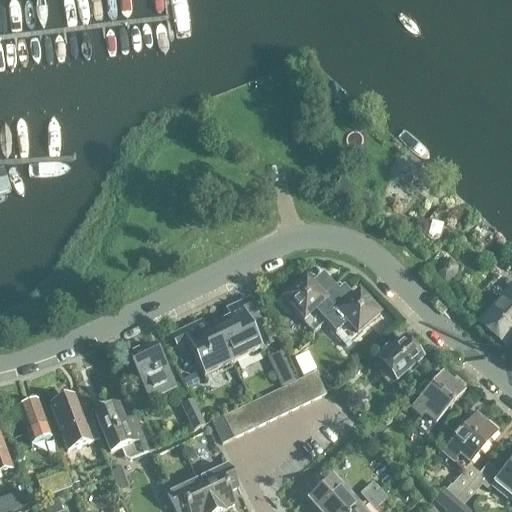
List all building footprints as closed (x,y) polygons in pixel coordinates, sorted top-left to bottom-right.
[(0,170),(0,194),(11,190),(4,170),(0,170)] [(441,281),(451,277),(454,267),(447,262),(437,265),(435,276),(441,281)] [(314,334),(325,325),(324,324),(335,314),(324,302),(337,291),(323,275),(311,285),(306,279),(283,300),(314,334)] [(342,287),(337,291),(324,302),(335,314),(324,324),(325,325),(345,347),(379,316),(359,294),(352,299),(342,287)] [(511,287),(478,326),(503,348),(510,340),(511,341),(511,287)] [(227,320),(216,325),(234,363),(259,352),(247,327),(259,321),(250,301),(224,313),(227,320)] [(203,378),(234,363),(216,325),(205,330),(202,323),(171,337),(180,357),(191,352),(203,378)] [(422,360),(403,339),(376,363),(396,384),(422,360)] [(132,394),(140,413),(151,408),(149,403),(173,391),(153,346),(129,358),(142,389),(132,394)] [(313,373),(300,379),(311,401),(324,395),(313,373)] [(463,392),(441,373),(410,411),(420,419),(422,417),(434,426),(463,392)] [(311,401),(300,379),(289,385),(300,407),(311,401)] [(289,385),(278,390),(289,412),(300,407),(289,385)] [(289,412),(278,390),(267,395),(278,417),(289,412)] [(267,395),(256,401),(267,423),(278,417),(267,395)] [(98,439),(92,424),(82,428),(71,398),(49,407),(66,452),(98,439)] [(191,431),(203,425),(191,401),(180,407),(191,431)] [(267,423),(256,401),(245,406),(256,428),(267,423)] [(49,438),(35,402),(16,409),(26,436),(36,432),(40,442),(49,438)] [(245,406),(234,412),(244,433),(256,428),(245,406)] [(148,452),(133,417),(122,422),(115,407),(93,416),(109,453),(120,448),(124,458),(129,460),(148,452)] [(244,433),(234,412),(221,418),(232,440),(244,433)] [(497,434),(475,417),(445,453),(455,462),(459,457),(470,466),(497,434)] [(221,445),(232,440),(221,418),(210,423),(221,445)] [(0,473),(10,469),(0,442),(0,473)] [(511,461),(494,481),(511,497),(511,461)] [(229,492),(238,488),(227,464),(196,479),(212,511),(223,511),(226,511),(225,509),(234,505),(229,492)] [(123,475),(121,469),(112,473),(114,478),(123,475)] [(71,490),(65,476),(38,486),(43,500),(71,490)] [(212,511),(196,479),(166,494),(174,511),(212,511)] [(317,511),(356,511),(359,510),(331,480),(309,500),(318,511),(317,511)] [(367,502),(378,492),(372,485),(361,495),(367,502)] [(446,511),(456,501),(461,495),(450,486),(435,503),(446,511)] [(26,507),(32,505),(26,490),(20,492),(26,507)] [(367,502),(374,509),(385,499),(378,492),(367,502)] [(61,511),(58,501),(50,504),(53,511),(61,511)] [(466,511),(468,511),(456,501),(446,511),(445,511),(466,511)]
